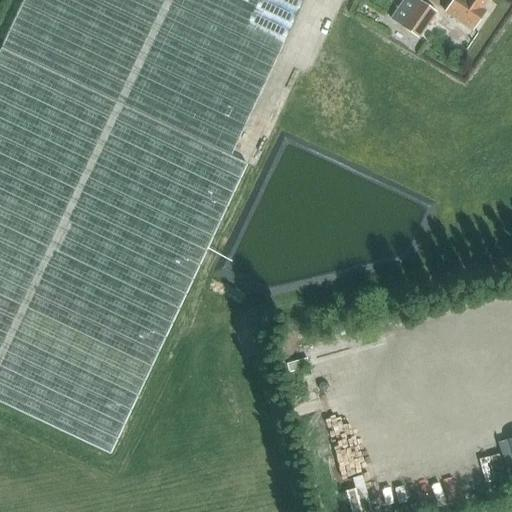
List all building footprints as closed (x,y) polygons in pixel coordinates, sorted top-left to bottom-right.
[(23,0),(1,47),(0,48),(229,157),(303,0),(23,0)] [(433,10),(418,0),(416,0),(399,26),(415,37),(433,10)] [(487,0),(453,0),(445,13),(471,31),(485,11),(481,9),(487,0)] [(229,157),(0,48),(0,49),(0,403),(106,453),(244,163),(229,157)] [(290,352),(293,362),(312,357),(309,347),(290,352)] [(354,467),(361,496),(374,493),(366,464),(354,467)]
